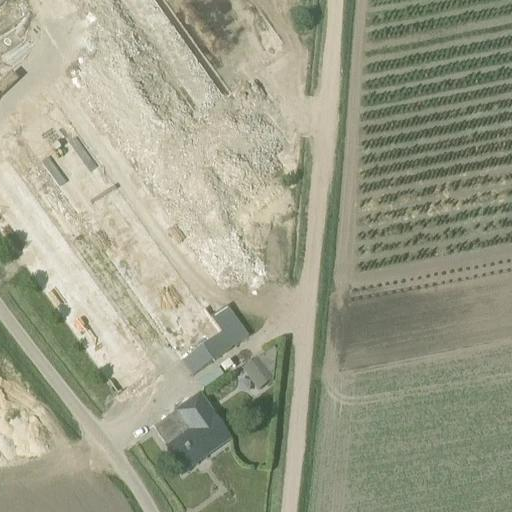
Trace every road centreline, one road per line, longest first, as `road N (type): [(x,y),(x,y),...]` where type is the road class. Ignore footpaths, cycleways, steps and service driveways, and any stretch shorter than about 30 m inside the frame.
road 1 (track): [(332,0),(283,511)]
road 2 (unclassified): [(146,511),(110,450),(0,310)]
